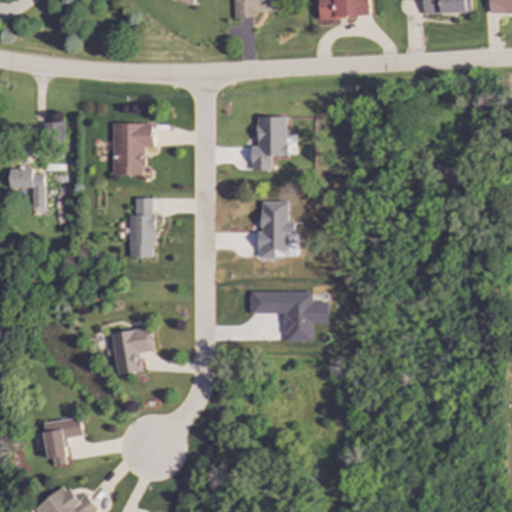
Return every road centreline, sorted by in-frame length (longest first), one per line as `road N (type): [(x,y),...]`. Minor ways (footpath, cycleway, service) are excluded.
road 1 (residential): [(511,59),(146,75),(0,61)]
road 2 (residential): [(152,453),(197,408),(206,376),(208,73)]
